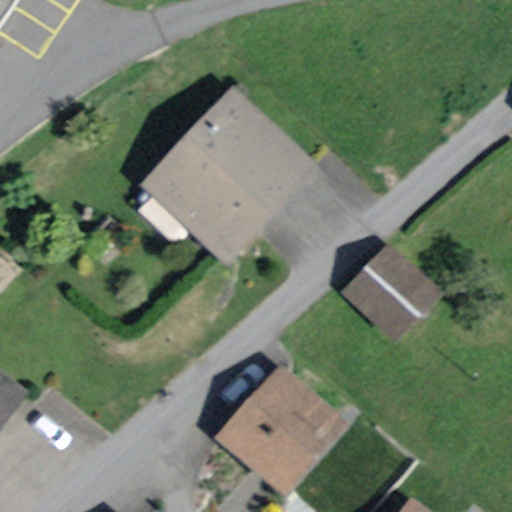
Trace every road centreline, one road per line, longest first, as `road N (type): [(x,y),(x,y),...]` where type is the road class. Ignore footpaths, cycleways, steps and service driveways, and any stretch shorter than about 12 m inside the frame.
road 1 (residential): [(511,109),(271,315),(63,511)]
road 2 (residential): [(262,0),(207,13),(113,58),(0,142)]
